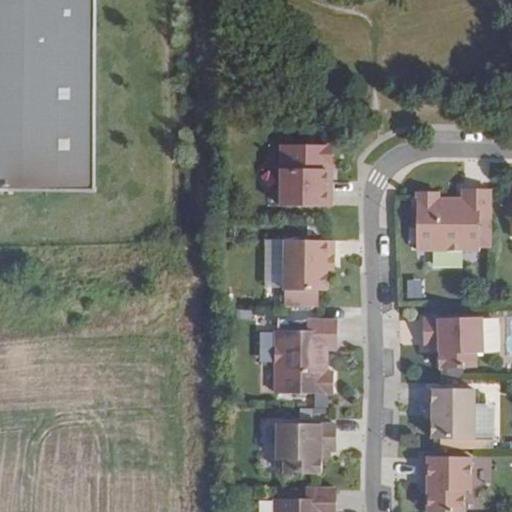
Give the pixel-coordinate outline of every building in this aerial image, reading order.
[(95,0),(0,0),(0,190),(94,191),(95,0)] [(332,145),(281,145),(281,207),(331,207),(332,175),(327,175),(327,165),(331,165),(332,145)] [(490,219),(491,190),(462,190),(462,199),(462,202),(456,202),(456,199),(439,199),(439,193),(417,193),(417,250),(479,251),(480,219),(490,219)] [(334,241),(285,241),(284,290),(319,291),(326,291),(326,270),(326,257),(334,257),(334,241)] [(319,306),(319,291),(284,290),(284,306),(319,306)] [(476,368),(475,353),(483,353),(483,349),(482,317),(424,319),(425,346),(430,345),(439,345),(439,352),(440,369),(476,368)] [(493,317),(482,317),(483,349),(494,348),(499,343),(498,322),(493,317)] [(336,320),(308,320),(308,331),(276,331),(275,393),(333,394),(333,372),(327,372),(327,355),(324,355),(324,348),(327,348),(336,348),(336,320)] [(432,439),(474,439),(474,389),(426,389),(425,405),(432,405),(432,417),(432,419),(432,439)] [(335,424),(277,424),(277,460),(284,460),(284,474),(320,474),(321,458),(321,450),(329,450),(335,450),(335,424)] [(471,457),(423,457),(422,485),(428,485),(428,494),(427,511),(464,511),(465,490),(471,490),(471,457)] [(334,511),(335,489),(306,489),(306,499),(274,499),(274,511),(334,511)]
